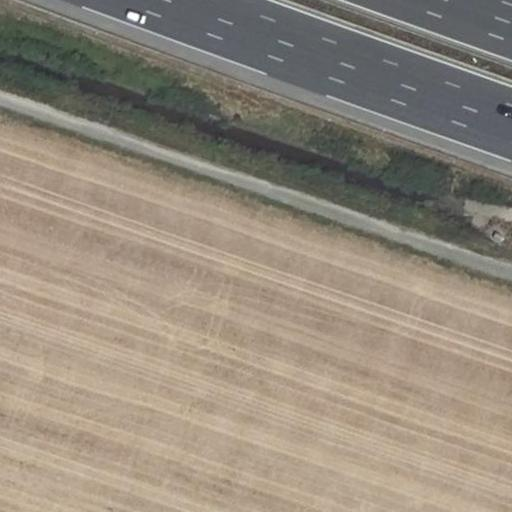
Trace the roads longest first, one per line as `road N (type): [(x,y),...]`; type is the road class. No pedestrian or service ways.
road 1 (track): [(0,93),(511,270)]
road 2 (motorway): [(165,0),(511,124)]
